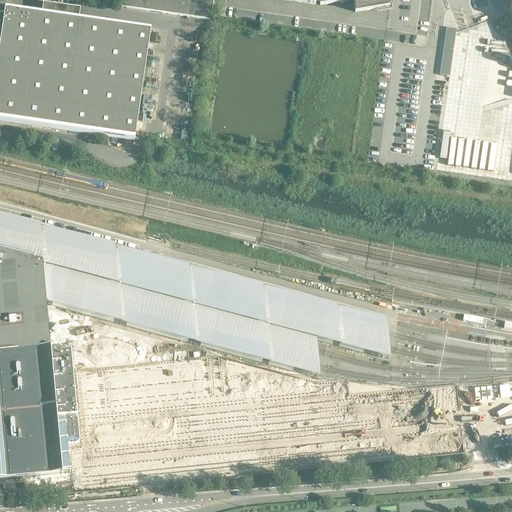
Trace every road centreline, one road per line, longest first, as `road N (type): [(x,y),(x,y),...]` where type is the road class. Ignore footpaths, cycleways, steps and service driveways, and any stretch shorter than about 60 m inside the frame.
road 1 (secondary): [(511,474),(261,496)]
road 2 (secondary): [(261,496),(59,511)]
